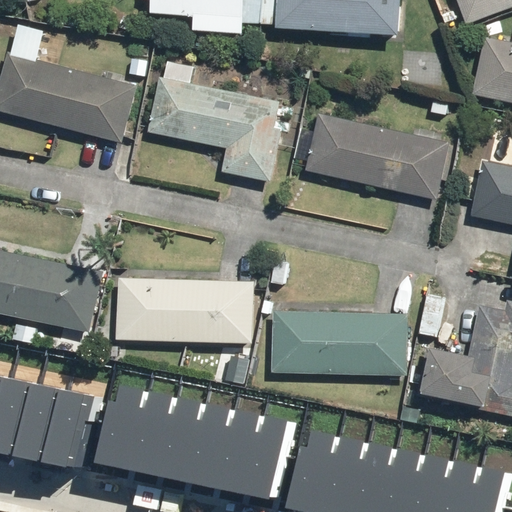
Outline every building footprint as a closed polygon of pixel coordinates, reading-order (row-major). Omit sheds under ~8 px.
[(152,0),(152,17),(195,20),(194,34),(244,38),(245,25),(276,27),(277,0),(152,0)] [(279,0),(277,32),(332,35),(332,37),(370,39),(370,38),(400,40),(402,0),(279,0)] [(511,0),(457,0),(467,27),(511,10),(511,0)] [(511,44),(487,39),(474,98),(511,105),(511,44)] [(140,89),(9,54),(0,89),(0,113),(125,146),(140,89)] [(166,81),(161,80),(150,135),(228,151),(223,174),(273,184),(284,131),(278,130),(283,104),(192,86),(196,69),(169,63),(166,81)] [(452,145),(320,116),(307,173),(439,203),(452,145)] [(511,168),(484,163),(473,219),(511,226),(511,168)] [(107,274),(0,252),(0,316),(94,336),(107,274)] [(256,284),(121,280),(120,285),(116,285),(115,301),(121,301),(119,342),(254,346),(256,284)] [(428,349),(418,398),(489,412),(488,414),(511,418),(511,304),(509,304),(508,312),(482,307),(471,359),(428,349)] [(410,316),(275,313),(274,375),(409,378),(410,316)] [(0,452),(1,453),(18,379),(0,375),(0,452)] [(1,453),(30,460),(47,386),(18,379),(1,453)] [(30,460),(59,466),(76,393),(47,386),(30,460)] [(59,466),(88,473),(105,399),(76,393),(59,466)] [(107,462),(136,469),(148,409),(120,403),(107,462)] [(136,469),(164,475),(177,415),(148,409),(136,469)] [(164,475),(193,481),(206,421),(177,415),(164,475)] [(193,481),(222,487),(234,428),(206,421),(193,481)] [(222,487),(250,493),(263,434),(234,428),(222,487)] [(250,493),(279,499),(292,440),(263,434),(250,493)] [(301,506),(327,511),(329,511),(345,440),(317,434),(301,506)] [(329,511),(359,511),(374,446),(345,440),(329,511)] [(359,511),(389,511),(402,452),(374,446),(359,511)] [(389,511),(419,511),(431,458),(402,452),(389,511)] [(419,511),(448,511),(459,465),(431,458),(419,511)] [(448,511),(478,511),(488,471),(459,465),(448,511)] [(478,511),(508,511),(511,496),(511,475),(488,471),(478,511)]
